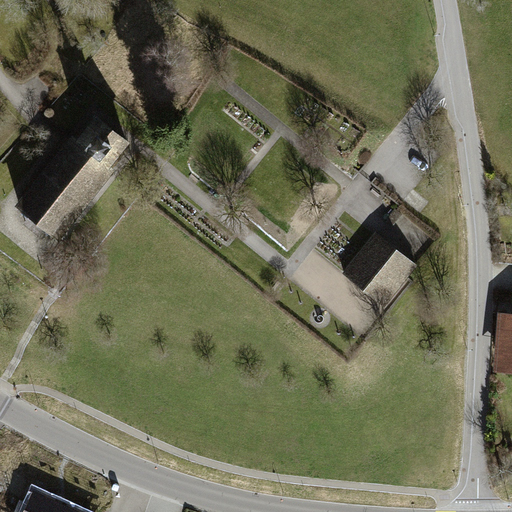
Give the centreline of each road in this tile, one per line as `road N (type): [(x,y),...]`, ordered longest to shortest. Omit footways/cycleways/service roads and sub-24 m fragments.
road 1 (residential): [(447,0),(482,222),(476,511)]
road 2 (tertiary): [(275,511),(158,485),(0,406)]
